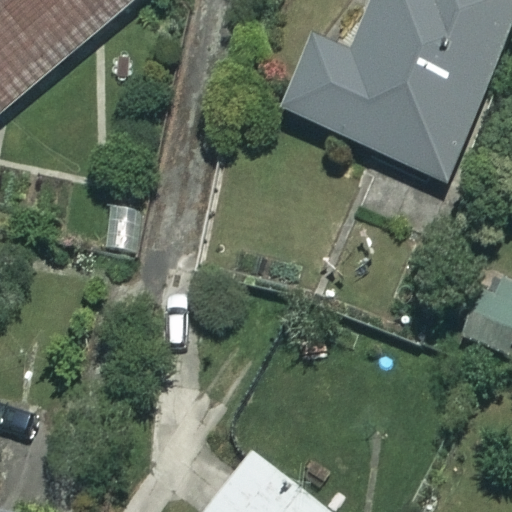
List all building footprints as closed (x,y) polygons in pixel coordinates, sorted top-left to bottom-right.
[(140,0),(0,0),(0,112),(3,116),(140,0)] [(511,0),(380,0),(357,55),(318,39),(286,112),(453,184),(511,46),(511,0)] [(124,202),(42,188),(33,241),(114,256),(124,202)] [(511,281),(485,270),(458,336),(511,358),(511,281)] [(331,511),(256,455),(213,511),(331,511)]
